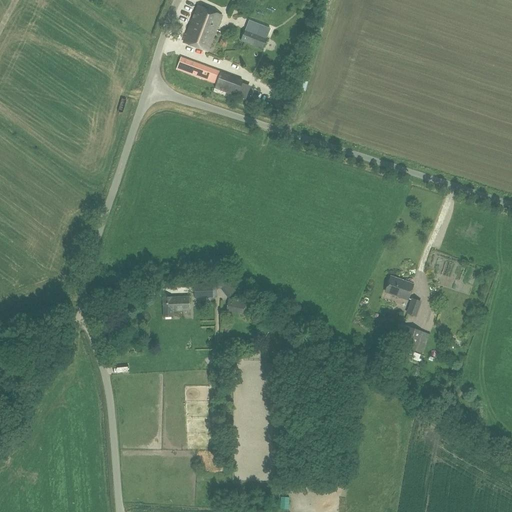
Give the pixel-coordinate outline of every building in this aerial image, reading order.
[(206,51),(221,15),(209,10),(198,6),(190,23),(183,42),(206,51)] [(269,30),(271,22),(252,17),(250,26),(269,30)] [(240,41),(262,50),(267,38),(248,31),(244,29),(240,41)] [(225,48),(231,33),(224,31),(221,40),(220,39),(218,45),(225,48)] [(216,83),(219,76),(220,72),(202,66),(180,58),(176,69),(216,83)] [(239,90),(238,89),(238,88),(222,82),(224,78),(219,76),(216,83),(215,87),(214,89),(218,90),(218,88),(236,95),(236,94),(237,94),(239,90)] [(289,82),(279,78),(277,81),(287,86),(289,82)] [(194,284),(194,298),(212,297),(212,286),(220,288),(222,280),(212,278),(212,276),(202,277),(202,283),(194,284)] [(384,292),(407,300),(412,284),(390,276),(384,292)] [(222,287),(229,297),(239,297),(228,283),(222,287)] [(188,310),(188,296),(163,297),(164,317),(172,317),(172,311),(188,310)] [(416,317),(421,302),(411,298),(406,314),(416,317)] [(226,311),(241,313),(242,302),(228,300),(226,311)] [(422,332),(400,324),(396,336),(403,338),(400,347),(415,352),(422,332)] [(454,348),(456,341),(450,339),(448,345),(454,348)] [(401,355),(417,361),(418,360),(425,363),(427,359),(403,349),(401,355)]
